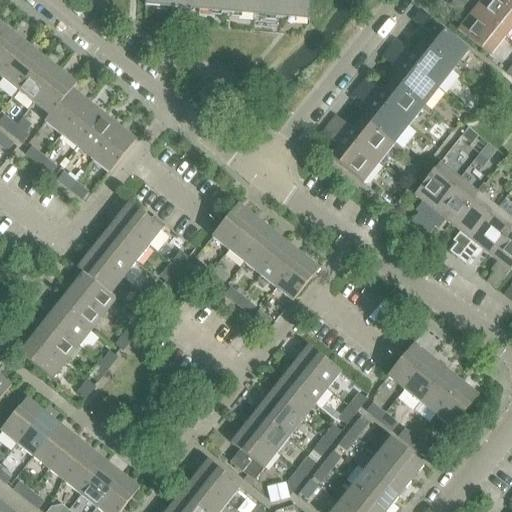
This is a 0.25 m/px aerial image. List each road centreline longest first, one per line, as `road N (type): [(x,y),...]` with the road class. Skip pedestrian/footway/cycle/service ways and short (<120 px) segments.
road 1 (residential): [(172,323),(243,377),(351,241)]
road 2 (residential): [(0,191),(64,243),(172,105)]
road 3 (residential): [(397,0),(257,174)]
road 4 (residential): [(511,354),(351,241)]
road 5 (residential): [(172,105),(47,0)]
